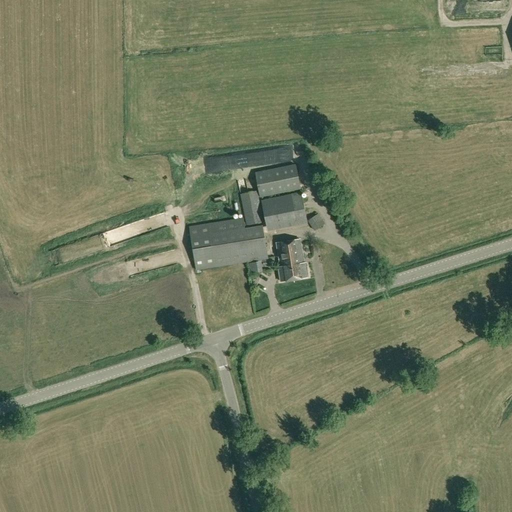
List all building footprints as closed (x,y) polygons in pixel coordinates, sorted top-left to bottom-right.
[(261,197),(301,189),(296,165),(256,173),(261,197)] [(247,226),(265,222),(258,191),(241,194),(247,226)] [(268,232),(309,224),(302,193),(261,201),(268,232)] [(308,220),(314,230),(325,223),(319,214),(308,220)] [(197,270),(215,267),(268,258),(263,226),(245,228),(244,218),(190,227),(197,270)] [(281,281),(309,277),(306,262),(304,263),(300,239),(277,243),(281,267),(279,267),(281,281)] [(59,251),(52,253),(55,262),(61,261),(59,251)] [(128,262),(129,275),(142,274),(141,261),(128,262)]
